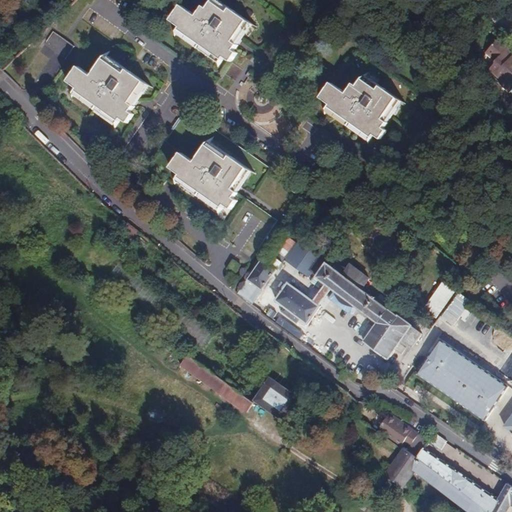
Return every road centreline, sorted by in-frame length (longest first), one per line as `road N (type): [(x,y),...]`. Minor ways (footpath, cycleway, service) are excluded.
road 1 (residential): [(210,277),(359,395),(395,396),(511,480)]
road 2 (residential): [(0,84),(210,277)]
road 3 (residential): [(210,277),(219,254),(130,171),(131,152),(190,74)]
road 4 (residential): [(190,74),(231,101),(237,121),(297,162)]
